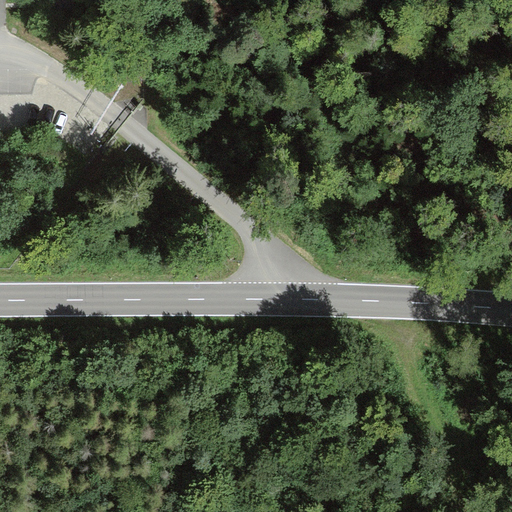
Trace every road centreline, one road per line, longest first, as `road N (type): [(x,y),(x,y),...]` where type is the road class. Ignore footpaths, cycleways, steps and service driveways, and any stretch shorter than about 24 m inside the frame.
road 1 (primary): [(511,310),(0,300)]
road 2 (track): [(482,511),(383,303)]
